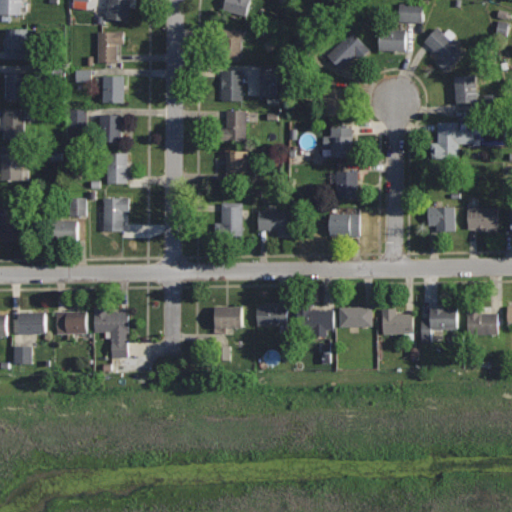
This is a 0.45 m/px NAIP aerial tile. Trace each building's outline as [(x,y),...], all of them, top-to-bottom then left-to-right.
[(22,0),(0,0),(0,14),(22,14),(22,0)] [(109,0),(107,17),(129,20),(131,0),(109,0)] [(224,0),(222,9),(247,16),(251,0),(224,0)] [(427,4),(404,4),(404,23),(427,23),(427,4)] [(498,37),(511,38),(511,24),(500,23),(498,37)] [(29,27),(7,27),(6,57),(29,57),(29,27)] [(242,27),(221,27),(221,42),(227,42),(226,58),(242,59),(242,27)] [(407,28),(380,27),(379,50),(407,50),(407,28)] [(438,27),(425,41),(440,54),(436,59),(446,69),(464,50),(438,27)] [(125,30),(98,30),(98,61),(118,60),(118,43),(125,43),(125,30)] [(351,31),(327,55),(341,68),(356,54),(361,59),(370,49),(351,31)] [(262,68),(263,97),(282,97),(282,67),(262,68)] [(244,68),(219,68),(219,98),(244,98),(244,68)] [(29,71),(6,71),(7,98),(29,98),(29,71)] [(95,71),(80,72),(80,82),(95,82),(95,71)] [(126,75),(104,74),(103,101),(126,101),(126,75)] [(476,74),(454,75),(456,102),(478,101),(476,74)] [(346,87),(323,87),(323,114),(347,114),(346,87)] [(26,108),(3,108),(3,138),(25,138),(26,108)] [(90,110),(73,111),(73,129),(90,128),(90,110)] [(247,110),(227,110),(227,126),(221,126),(221,139),(247,140),(247,110)] [(123,113),(101,113),(100,141),(122,142),(123,113)] [(459,120),(438,121),(439,141),(431,141),(432,158),(459,157),(458,142),(475,142),(474,128),(460,129),(459,120)] [(354,125),(330,124),(330,135),(323,135),(323,145),(332,145),(332,156),(354,157),(354,125)] [(24,146),(2,145),(2,178),(29,179),(30,168),(24,168),(24,146)] [(248,149),(226,149),(226,179),(248,179),(248,175),(255,175),(255,161),(248,161),(248,149)] [(128,152),(109,152),(109,182),(128,182),(128,152)] [(359,170),(338,170),(338,197),(359,197),(359,170)] [(130,195),(104,195),(104,229),(124,229),(124,210),(130,211),(130,195)] [(90,199),(76,199),(77,217),(90,217),(90,199)] [(243,201),(223,202),(223,221),(215,221),(215,238),(243,238),(243,201)] [(455,205),(428,206),(429,224),(436,223),(436,230),(456,230),(455,205)] [(25,206),(6,206),(6,226),(0,226),(0,240),(25,240),(25,206)] [(499,206),(468,206),(468,227),(499,227),(499,206)] [(259,209),(259,228),(280,229),(280,236),(293,236),(294,209),(259,209)] [(360,212),(330,213),(330,235),(361,235),(360,212)] [(79,219),(56,219),(56,244),(79,244),(79,219)] [(334,309),(311,309),(311,303),(297,303),(298,328),(315,328),(315,335),(327,335),(327,328),(335,328),(334,309)] [(109,304),(95,304),(95,331),(111,331),(111,357),(130,357),(129,310),(109,310),(109,304)] [(288,304),(257,305),(258,324),(288,323),(288,304)] [(243,305),(215,306),(216,326),(243,326),(243,305)] [(373,305),(340,305),(340,325),(373,325),(373,305)] [(458,306),(431,306),(431,315),(422,315),(422,342),(432,342),(432,328),(458,328),(458,306)] [(497,312),(480,312),(480,306),(467,306),(468,332),(498,332),(497,312)] [(397,307),(383,307),(384,333),(415,332),(414,313),(397,313),(397,307)] [(46,310),(19,311),(19,332),(46,332),(46,310)] [(88,310),(57,311),(58,332),(88,331),(88,310)] [(7,313),(0,313),(0,335),(8,335),(7,313)] [(17,365),(36,365),(37,347),(17,347),(17,365)]
